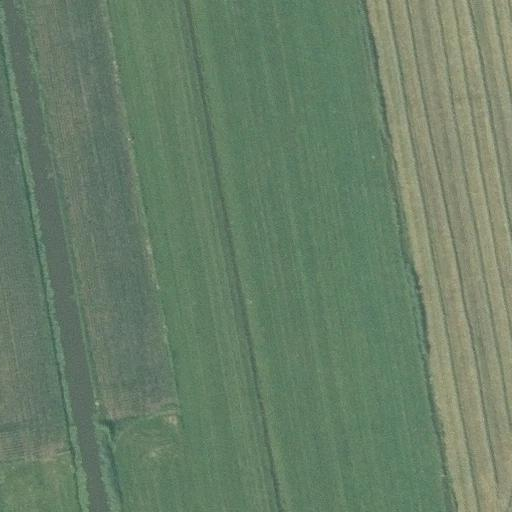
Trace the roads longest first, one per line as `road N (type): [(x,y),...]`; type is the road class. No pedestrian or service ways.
road 1 (track): [(0,507),(110,389),(511,49)]
road 2 (motorway): [(511,202),(240,446),(180,511)]
